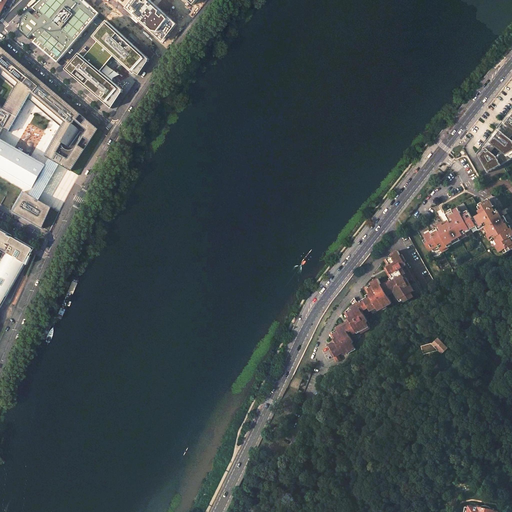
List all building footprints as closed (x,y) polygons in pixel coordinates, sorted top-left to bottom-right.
[(58,62),(99,13),(94,8),(85,0),(42,0),(34,8),(35,9),(33,11),(32,12),(30,11),(22,18),(19,30),(30,39),(32,37),(35,41),(34,42),(58,62)] [(161,41),(176,24),(148,0),(129,0),(122,8),(161,41)] [(71,74),(112,109),(123,92),(122,92),(136,73),(140,76),(149,61),(150,59),(120,32),(107,20),(93,37),(98,41),(89,52),(84,48),(80,53),(79,53),(71,63),(76,68),(71,74)] [(0,45),(0,75),(14,87),(3,108),(19,118),(28,99),(60,126),(44,156),(50,159),(60,164),(72,171),(99,129),(92,122),(0,45)] [(71,63),(66,69),(71,74),(76,68),(71,63)] [(0,106),(0,126),(3,128),(5,129),(11,133),(19,118),(3,108),(0,106)] [(511,108),(502,121),(506,125),(501,132),(496,128),(476,154),(487,173),(511,158),(511,108)] [(501,132),(506,125),(502,121),(496,128),(501,132)] [(0,168),(34,188),(46,166),(0,139),(0,168)] [(34,188),(29,195),(40,200),(60,164),(50,159),(46,166),(34,188)] [(24,192),(13,212),(42,228),(53,208),(40,200),(29,195),(24,192)] [(460,241),(466,238),(465,235),(464,234),(470,231),(477,228),(478,230),(483,227),(485,229),(488,235),(486,236),(489,242),(491,241),(494,240),(498,246),(495,247),(499,254),(502,252),(505,251),(507,254),(511,251),(511,244),(509,239),(510,238),(511,236),(511,229),(511,230),(509,231),(505,225),(505,226),(501,220),(503,219),(500,212),(497,214),(496,214),(493,209),(490,202),(479,208),(481,211),(479,212),(480,214),(475,217),(476,218),(472,220),(472,219),(469,214),(462,217),(461,215),(460,213),(458,214),(456,210),(453,212),(448,215),(451,220),(449,221),(442,225),(441,223),(436,226),(437,229),(439,232),(432,235),(431,233),(424,236),(426,239),(428,243),(425,244),(429,252),(432,250),(439,247),(439,249),(442,254),(449,250),(448,249),(447,247),(453,243),(452,243),(459,239),(460,241)] [(0,255),(4,258),(0,265),(0,292),(4,297),(25,263),(27,265),(30,257),(28,257),(33,249),(0,229),(0,255)] [(448,249),(461,242),(460,241),(459,239),(452,243),(453,243),(447,247),(448,249)] [(384,306),(390,302),(386,295),(392,291),(396,299),(400,297),(402,299),(403,302),(420,293),(402,259),(403,258),(401,254),(400,255),(397,251),(394,253),(394,254),(386,259),(389,265),(387,266),(386,267),(392,280),(383,285),(382,284),(380,284),(377,278),(373,280),(374,282),(369,285),(366,286),(369,293),(368,293),(370,297),(356,304),(355,302),(352,304),(353,306),(347,309),(344,311),(348,317),(346,318),(348,321),(341,325),(341,323),(337,325),(338,327),(332,330),(329,331),(333,338),(331,339),(333,342),(326,345),(328,349),(330,352),(328,353),(333,362),(337,360),(334,355),(338,353),(339,354),(342,352),(351,347),(349,342),(351,342),(345,332),(349,330),(350,333),(354,332),(354,333),(366,327),(367,324),(359,311),(366,307),(370,313),(380,308),(384,306)] [(389,278),(388,279),(389,280),(382,284),(383,285),(392,280),(386,267),(384,268),(389,278)] [(356,304),(370,297),(368,293),(365,295),(365,297),(355,302),(356,304)] [(436,340),(431,344),(439,353),(444,349),(436,340)]
